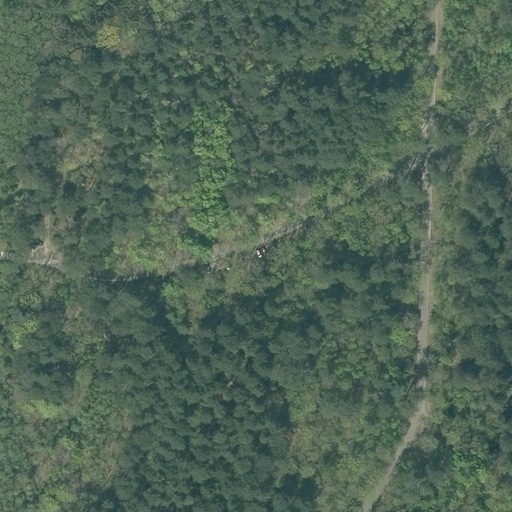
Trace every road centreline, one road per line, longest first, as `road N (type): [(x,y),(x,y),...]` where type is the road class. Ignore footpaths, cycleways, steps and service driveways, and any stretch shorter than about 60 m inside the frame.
road 1 (unclassified): [(51,264),(104,278),(192,264),(288,228),(426,154)]
road 2 (unclassified): [(367,511),(402,459),(415,418),(426,154)]
road 3 (track): [(197,0),(195,66),(220,137),(226,253)]
road 4 (unclassified): [(426,154),(431,0)]
